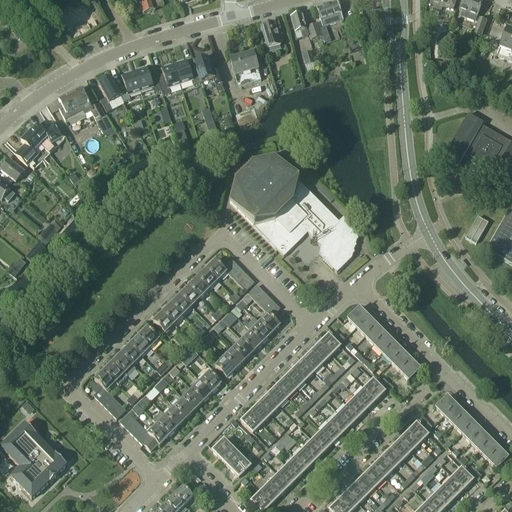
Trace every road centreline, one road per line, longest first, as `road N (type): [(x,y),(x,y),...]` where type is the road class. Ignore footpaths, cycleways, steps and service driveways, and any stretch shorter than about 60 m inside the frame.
road 1 (residential): [(156,482),(67,390),(220,234),(312,328)]
road 2 (unclassified): [(0,130),(103,59),(233,17)]
road 3 (residential): [(294,511),(313,493),(326,492),(361,459),(363,441),(443,372)]
road 4 (residential): [(180,458),(312,328)]
road 5 (tertiary): [(428,233),(411,187),(400,76)]
road 6 (tertiary): [(511,335),(467,290),(428,233)]
road 7 (residential): [(443,372),(357,285)]
